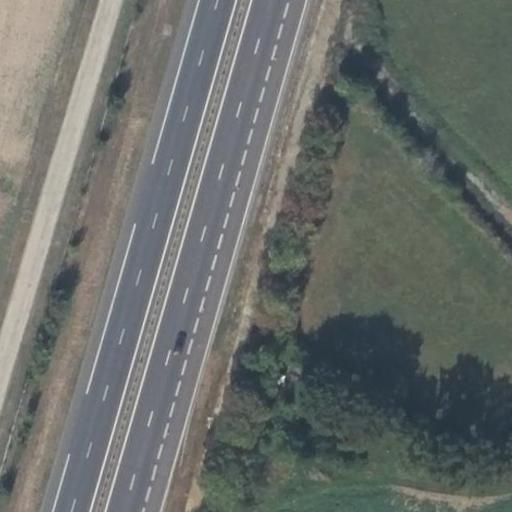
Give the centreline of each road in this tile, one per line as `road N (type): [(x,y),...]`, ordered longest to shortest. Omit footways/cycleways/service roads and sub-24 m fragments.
road 1 (trunk): [(216,0),(70,511)]
road 2 (trunk): [(123,511),(269,0)]
road 3 (unclassified): [(0,373),(111,0)]
road 4 (unknown): [(511,211),(372,45)]
